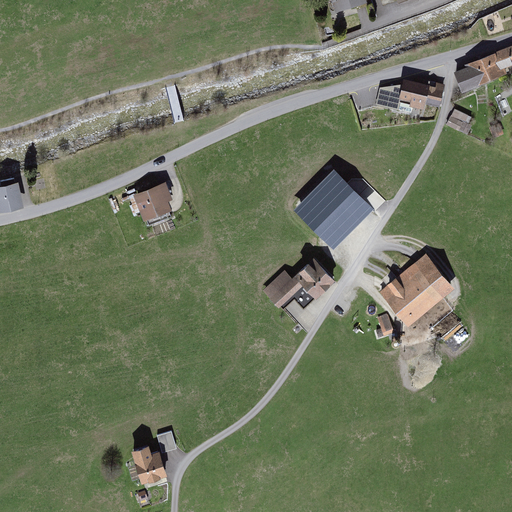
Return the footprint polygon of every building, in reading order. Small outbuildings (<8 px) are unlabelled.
[(370,0),(335,0),(339,11),(371,3),(370,0)] [(468,67),(456,72),(463,89),(506,71),(504,66),(511,62),(511,45),(467,64),(468,67)] [(448,90),(406,79),(403,94),(383,89),(379,102),(399,107),(402,98),(443,109),(448,90)] [(478,120),(457,109),(448,125),(469,136),(478,120)] [(370,206),(334,171),(297,208),(334,243),(370,206)] [(22,181),(0,185),(0,201),(2,211),(27,206),(22,181)] [(175,198),(169,181),(136,194),(147,219),(175,208),(172,199),(175,198)] [(411,327),(458,289),(429,253),(382,291),(411,327)] [(289,268),(266,291),(285,311),(296,301),(305,311),(338,280),(316,256),(296,275),(289,268)] [(385,311),(363,289),(351,301),(367,317),(371,314),(377,320),(385,311)] [(441,336),(461,320),(453,310),(433,326),(441,336)] [(389,315),(379,320),(386,335),(396,330),(389,315)] [(164,453),(180,448),(175,432),(159,436),(164,453)] [(147,490),(169,483),(166,476),(171,474),(163,450),(156,452),(153,444),(134,450),(147,490)]
